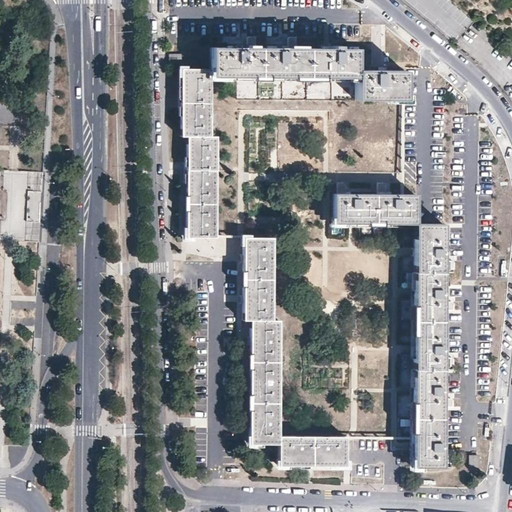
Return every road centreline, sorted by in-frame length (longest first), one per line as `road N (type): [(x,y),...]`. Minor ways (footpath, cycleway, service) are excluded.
road 1 (residential): [(147,0),(163,459),(180,487)]
road 2 (residential): [(180,487),(213,497),(502,507)]
road 3 (secondary): [(93,45),(84,327)]
road 4 (residential): [(377,0),(471,76),(511,128)]
road 5 (secondary): [(84,327),(83,511)]
road 6 (residential): [(84,327),(51,373),(36,465),(19,489)]
